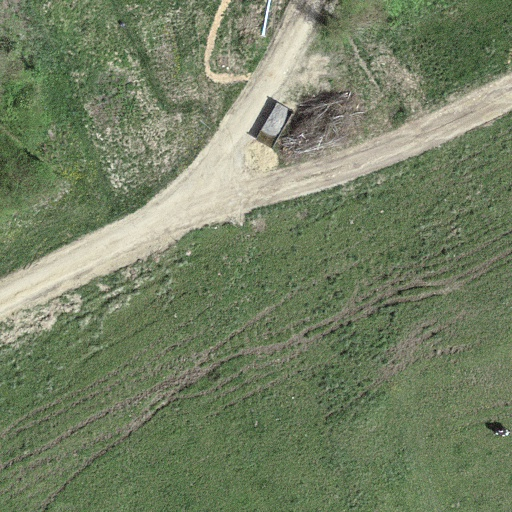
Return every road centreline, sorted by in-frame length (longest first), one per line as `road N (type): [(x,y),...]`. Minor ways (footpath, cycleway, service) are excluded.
road 1 (track): [(0,302),(174,209),(243,123),(311,0)]
road 2 (track): [(174,209),(386,150),(511,89)]
